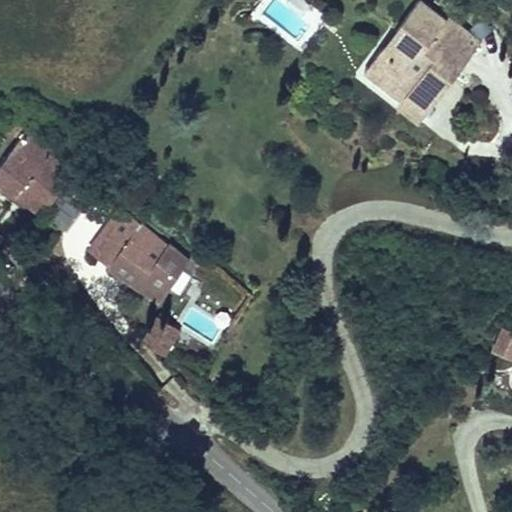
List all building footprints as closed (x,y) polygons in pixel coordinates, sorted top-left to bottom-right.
[(422,2),(400,31),(406,36),(389,57),(383,52),(367,72),(402,100),(408,94),(428,111),(441,94),(428,84),(441,71),(452,80),(481,44),(447,16),(443,20),(422,2)] [(406,36),(400,31),(383,52),(389,57),(406,36)] [(428,84),(441,94),(452,80),(441,71),(428,84)] [(402,100),(399,104),(421,120),(428,111),(408,94),(402,100)] [(23,119),(10,132),(17,138),(24,131),(73,172),(80,164),(23,119)] [(73,177),(26,139),(0,171),(0,178),(43,214),(73,177)] [(67,232),(84,204),(66,193),(49,221),(67,232)] [(148,225),(125,209),(93,248),(163,299),(192,258),(173,242),(169,246),(145,228),(148,225)] [(182,330),(162,316),(146,339),(167,353),(182,330)] [(490,350),(511,360),(511,329),(503,325),(490,350)]
